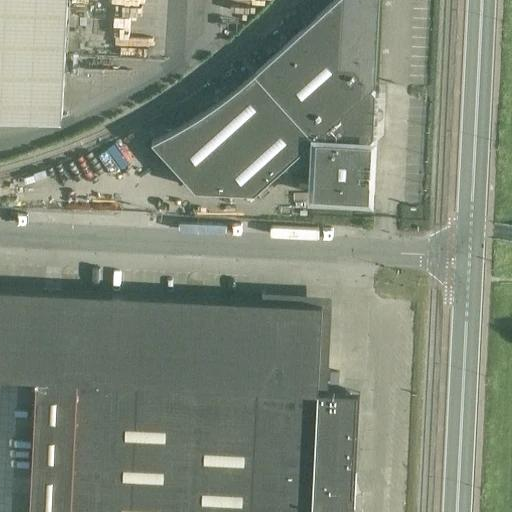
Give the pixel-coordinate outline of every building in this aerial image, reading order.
[(0,0),(0,109),(62,112),(67,0),(0,0)] [(379,0),(333,0),(289,40),(254,71),(242,82),(229,93),(217,102),(203,111),(190,119),(178,126),(166,133),(152,140),(196,188),(255,191),(315,137),(334,120),(370,86),(375,82),(379,0)] [(370,86),(334,120),(353,140),(368,140),(373,136),(376,136),(377,119),(378,119),(380,119),(381,118),(382,117),(382,116),(383,115),(383,114),(383,113),(383,112),(382,111),(382,110),(381,110),(380,109),(379,109),(378,109),(379,92),(376,92),(370,86)] [(316,145),(313,194),(314,194),(362,196),(369,197),(372,141),(368,140),(353,140),(334,120),(315,137),(316,139),(316,145)] [(324,303),(44,289),(0,287),(0,376),(36,379),(29,511),(292,511),(294,473),(357,476),(360,392),(318,390),(324,303)] [(292,511),(355,511),(357,476),(294,473),(292,511)]
